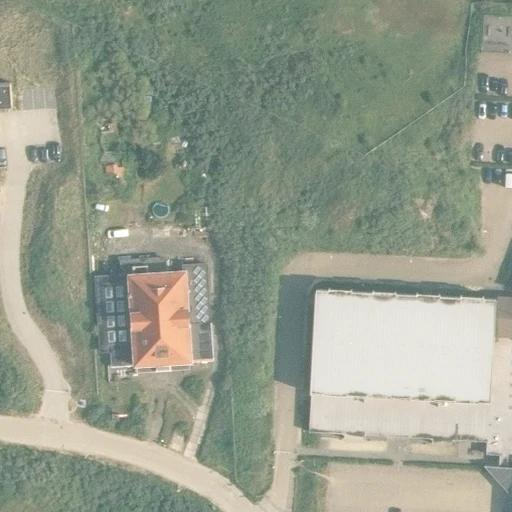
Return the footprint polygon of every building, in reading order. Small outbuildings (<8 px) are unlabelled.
[(0,104),(11,104),(9,81),(0,81),(0,104)] [(151,94),(151,85),(139,84),(138,93),(151,94)] [(113,117),(100,118),(101,130),(114,129),(113,117)] [(121,166),(115,166),(115,164),(104,164),(104,173),(115,173),(115,178),(121,178),(121,166)] [(122,267),(123,274),(94,276),(99,350),(109,349),(110,365),(136,363),(136,370),(155,369),(155,370),(159,369),(165,368),(165,369),(169,369),(169,368),(187,367),(187,360),(211,359),(205,263),(181,264),(182,271),(153,272),(152,257),(118,259),(119,267),(122,267)] [(511,298),(497,298),(497,301),(493,300),(493,298),(315,288),(308,431),(342,432),(342,438),(363,439),(363,434),(430,437),(430,443),(451,444),(451,438),(483,440),(485,440),(485,453),(498,454),(497,466),(511,467),(511,298)]
